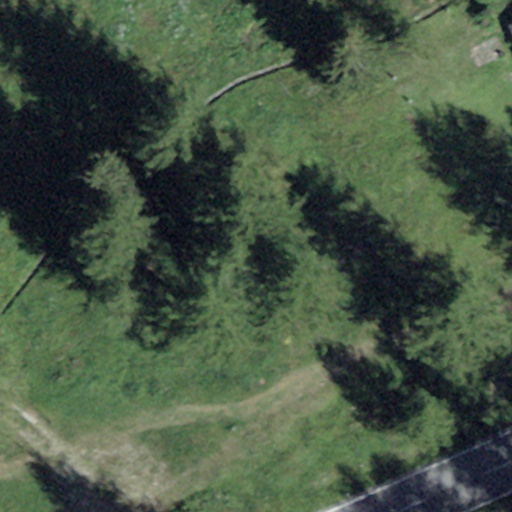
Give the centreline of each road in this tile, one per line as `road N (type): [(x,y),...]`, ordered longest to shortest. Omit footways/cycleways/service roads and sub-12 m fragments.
road 1 (track): [(511,254),(115,511)]
road 2 (track): [(104,511),(78,454),(38,413),(0,393)]
